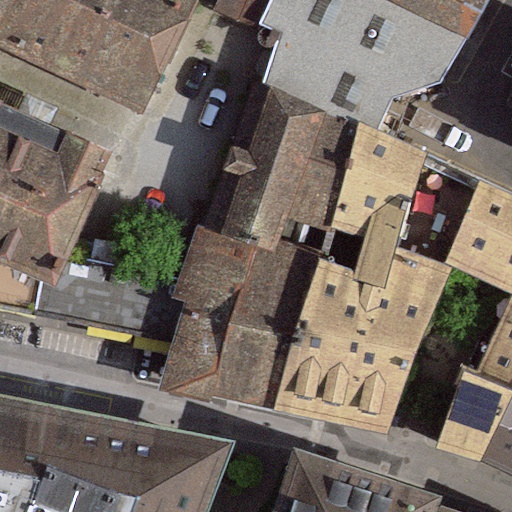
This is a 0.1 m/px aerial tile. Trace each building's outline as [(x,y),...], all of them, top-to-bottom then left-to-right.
[(8,0),(0,17),(0,44),(148,115),(202,0),(8,0)] [(284,0),(230,0),(224,11),(267,33),(284,0)] [(450,41),(370,0),(284,0),(267,33),(288,43),(270,93),(338,120),(389,138),(395,90),(425,85),(450,41)] [(370,0),(450,41),(471,0),(370,0)] [(270,93),(217,241),(294,262),(338,120),(270,93)] [(119,158),(0,111),(0,263),(67,290),(80,258),(119,158)] [(389,138),(338,120),(294,262),(258,390),(301,399),(345,274),(357,236),(389,138)] [(427,266),(460,182),(389,138),(357,236),(383,244),(370,285),(345,274),(301,399),(379,417),(427,266)] [(511,205),(460,182),(427,266),(497,296),(433,427),(473,444),(511,365),(511,205)] [(294,262),(217,241),(204,284),(186,346),(179,371),(258,390),(294,262)] [(67,290),(0,263),(0,310),(186,346),(204,284),(80,258),(67,290)] [(511,365),(473,444),(511,459),(511,365)] [(0,511),(186,511),(206,464),(0,421),(0,511)] [(424,511),(262,468),(247,511),(424,511)]
